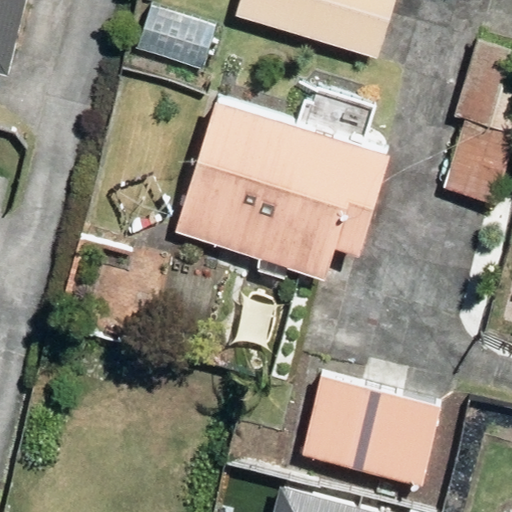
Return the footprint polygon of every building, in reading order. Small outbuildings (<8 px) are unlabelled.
[(0,0),(0,72),(4,73),(21,0),(0,0)] [(237,0),(233,13),(375,57),(392,0),(237,0)] [(134,44),(202,65),(215,24),(148,2),(134,44)] [(444,189),(493,203),(511,134),(511,48),(478,38),(454,113),(465,118),(444,189)] [(173,231),(323,278),(333,245),(356,252),(388,154),(214,99),(173,231)] [(136,249),(79,236),(60,321),(117,334),(136,249)] [(233,271),(184,263),(173,330),(221,338),(233,271)] [(301,451),(420,483),(441,405),(321,375),(301,451)]
